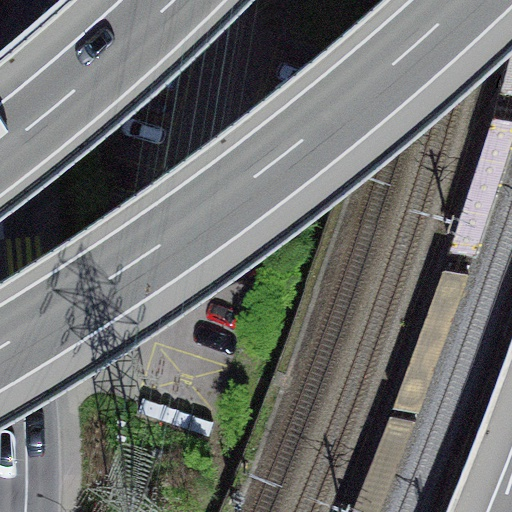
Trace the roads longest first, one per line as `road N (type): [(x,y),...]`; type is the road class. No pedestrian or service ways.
road 1 (motorway): [(0,346),(272,163),(462,0)]
road 2 (tertiary): [(24,511),(24,437),(0,268)]
road 3 (motorway): [(173,0),(0,149)]
road 4 (tertiary): [(0,187),(19,89),(57,0)]
